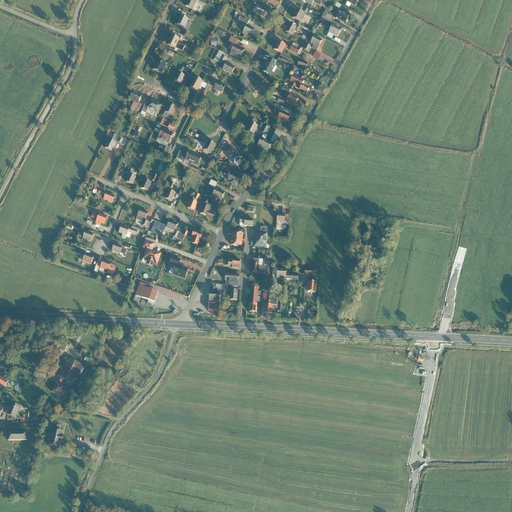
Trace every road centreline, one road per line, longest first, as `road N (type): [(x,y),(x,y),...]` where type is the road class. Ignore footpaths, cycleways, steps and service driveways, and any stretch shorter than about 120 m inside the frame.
road 1 (secondary): [(241,327),(511,341)]
road 2 (unclassified): [(173,324),(159,373),(112,428),(76,511)]
road 3 (residential): [(374,0),(268,176)]
road 4 (residential): [(222,124),(138,77),(174,0)]
road 5 (residential): [(0,194),(70,69),(73,36)]
road 6 (secondary): [(0,315),(173,324)]
road 7 (track): [(511,461),(424,462),(407,511)]
road 8 (residential): [(222,124),(284,0)]
